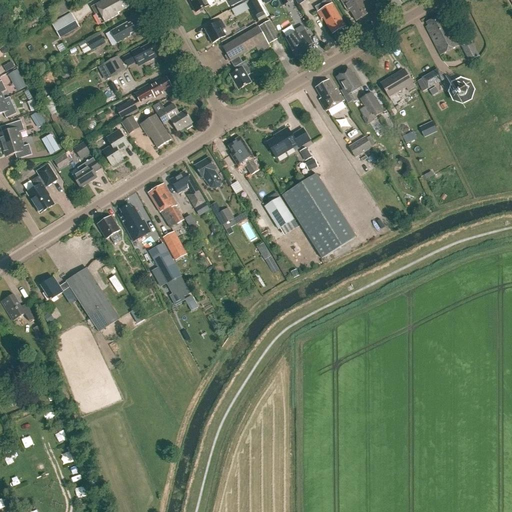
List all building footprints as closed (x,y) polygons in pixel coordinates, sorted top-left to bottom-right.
[(53,0),(52,1),(53,3),(47,7),(54,19),(73,9),(68,0),(53,0)] [(129,8),(124,0),(106,0),(92,8),(96,15),(99,13),(105,23),(119,15),(118,14),(129,8)] [(209,6),(208,6),(215,2),(213,0),(188,0),(196,13),(209,6)] [(260,0),(250,0),(245,3),(247,6),(256,23),(269,16),(260,0)] [(327,0),(315,8),(318,13),(322,20),(323,19),(333,35),(346,27),(330,0),(327,0)] [(375,11),(368,0),(340,0),(348,13),(350,12),(356,22),(375,11)] [(72,14),(52,24),(61,39),(80,29),(72,14)] [(447,27),(441,16),(427,23),(428,27),(426,28),(441,56),(460,47),(449,26),(447,27)] [(130,35),(141,29),(136,21),(128,25),(127,24),(111,32),(117,44),(131,37),(130,35)] [(221,28),(224,26),(221,21),(205,30),(213,44),(226,37),(221,28)] [(268,22),(259,27),(269,45),(278,40),(268,22)] [(259,54),(270,47),(259,28),(223,49),(231,62),(256,48),(259,54)] [(285,40),(290,48),(295,58),(309,50),(308,47),(312,44),(304,31),(297,35),(296,33),(285,40)] [(88,44),(92,51),(92,52),(105,45),(101,36),(88,43),(88,44)] [(479,57),(472,43),(461,48),(469,62),(479,57)] [(84,55),(92,51),(88,44),(81,48),(84,55)] [(156,57),(150,45),(141,50),(140,49),(132,54),(124,59),(128,67),(137,62),(139,67),(156,57)] [(111,78),(126,70),(118,57),(104,65),(111,78)] [(247,77),(253,73),(247,61),(235,68),(237,72),(230,76),(232,79),(239,91),(251,83),(247,77)] [(12,62),(6,66),(9,71),(15,68),(12,62)] [(422,80),(417,82),(422,93),(428,89),(429,90),(444,81),(438,70),(422,80)] [(14,72),(9,75),(8,76),(12,82),(21,77),(17,71),(14,72)] [(355,100),(351,94),(361,87),(354,75),(352,76),(350,71),(338,77),(341,82),(340,83),(344,89),(340,91),(348,104),(355,100)] [(414,88),(404,71),(381,84),(389,98),(406,88),(408,92),(414,88)] [(168,80),(167,79),(157,84),(157,83),(136,95),(141,103),(154,96),(155,98),(162,94),(162,92),(171,87),(170,85),(171,85),(169,80),(168,80)] [(335,91),(329,81),(316,89),(321,99),(319,100),(326,113),(344,102),(340,95),(339,96),(336,90),(335,91)] [(468,98),(469,92),(467,87),(461,85),(456,88),(454,93),(456,99),(462,101),(468,98)] [(433,97),(439,94),(436,88),(429,92),(433,97)] [(372,92),(360,100),(364,107),(360,109),(365,118),(372,114),(375,118),(384,112),(372,92)] [(29,101),(28,102),(32,111),(38,109),(35,100),(34,99),(29,101)] [(4,100),(0,102),(0,115),(4,114),(6,119),(17,114),(14,108),(9,111),(4,100)] [(134,101),(117,110),(123,121),(140,112),(134,101)] [(173,104),(164,109),(160,103),(153,108),(157,114),(164,125),(170,121),(178,132),(185,127),(187,130),(193,126),(191,124),(193,123),(185,110),(179,114),(173,104)] [(395,108),(389,112),(392,117),(398,113),(395,108)] [(35,124),(42,119),(38,112),(30,117),(35,124)] [(171,141),(156,116),(141,125),(147,136),(149,135),(158,149),(171,141)] [(140,129),(133,117),(121,124),(129,136),(140,129)] [(0,134),(0,137),(3,146),(21,140),(19,133),(24,131),(21,121),(10,125),(12,130),(0,134)] [(419,128),(424,138),(437,132),(432,122),(419,128)] [(292,136),(287,129),(278,135),(279,137),(267,143),(276,159),(297,146),(298,148),(310,142),(303,130),(292,136)] [(119,154),(129,148),(118,130),(108,137),(112,144),(102,151),(113,168),(124,162),(119,154)] [(348,147),(355,158),(372,148),(365,137),(348,147)] [(254,159),(241,139),(228,147),(233,154),(231,156),(239,168),(245,165),(252,176),(259,171),(252,160),(254,159)] [(21,140),(3,146),(6,157),(19,153),(21,159),(32,155),(29,145),(23,147),(21,140)] [(74,149),(81,160),(90,154),(83,143),(74,149)] [(57,145),(50,150),(53,155),(60,151),(57,145)] [(306,149),(300,152),(305,162),(312,158),(306,149)] [(93,159),(84,165),(78,169),(80,172),(73,177),(81,189),(97,179),(94,173),(100,169),(93,159)] [(202,179),(204,178),(211,188),(216,189),(220,187),(221,181),(215,171),(216,170),(209,159),(195,167),(202,179)] [(315,160),(305,164),(308,172),(318,167),(315,160)] [(57,180),(48,165),(37,172),(40,177),(32,182),(36,188),(27,193),(40,214),(54,205),(43,187),(45,186),(46,187),(57,180)] [(431,172),(424,176),(426,180),(434,176),(431,172)] [(189,175),(187,177),(184,173),(170,181),(179,195),(189,189),(191,194),(187,196),(195,209),(205,203),(193,182),(189,175)] [(322,260),(356,238),(316,175),(282,196),(322,260)] [(240,181),(233,185),(239,193),(245,189),(240,181)] [(177,207),(164,185),(148,194),(160,214),(161,214),(170,229),(184,221),(176,207),(177,207)] [(264,207),(278,230),(293,221),(277,193),(268,198),(269,204),(264,207)] [(134,242),(150,232),(144,221),(142,222),(134,208),(131,210),(129,206),(121,211),(128,224),(124,226),(134,242)] [(228,209),(215,216),(221,227),(234,220),(228,209)] [(120,232),(111,217),(98,225),(107,240),(110,238),(114,245),(121,241),(117,234),(120,232)] [(163,240),(172,256),(181,251),(174,238),(172,235),(163,240)] [(182,276),(164,244),(149,252),(167,285),(182,276)] [(263,244),(257,248),(265,261),(271,257),(263,244)] [(120,320),(87,269),(67,282),(67,283),(60,287),(54,278),(41,287),(50,302),(63,293),(70,288),(100,333),(120,320)] [(299,277),(296,270),(291,273),(294,279),(299,277)] [(21,308),(14,295),(1,302),(13,322),(25,315),(29,322),(35,319),(26,305),(21,308)] [(191,296),(185,300),(191,312),(198,308),(191,296)] [(48,314),(44,317),(48,324),(52,322),(48,314)] [(39,339),(45,335),(43,333),(39,326),(33,330),(37,336),(38,336),(39,339)] [(186,331),(182,333),(187,342),(191,340),(186,331)]
